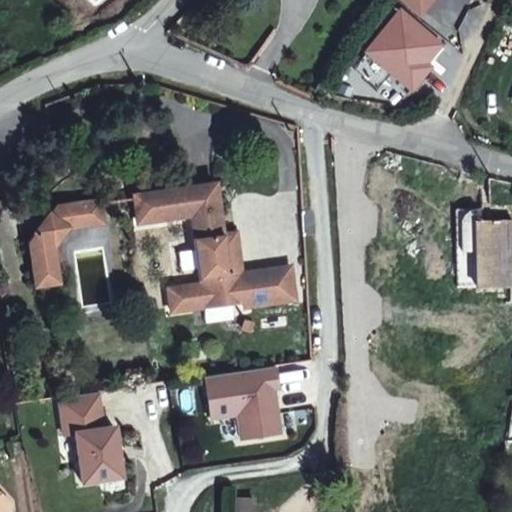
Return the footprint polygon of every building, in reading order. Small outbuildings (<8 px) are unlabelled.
[(408,0),(425,14),(437,0),(408,0)] [(264,262),(242,265),(243,272),(236,274),(235,265),(233,254),(227,255),(222,227),(217,228),(210,177),(130,186),(133,206),(153,203),(155,214),(185,210),(188,231),(181,232),(187,274),(194,273),(194,278),(172,282),(176,306),(205,301),(203,294),(225,291),(225,298),(236,297),(237,303),(270,298),(264,262)] [(63,215),(100,210),(96,190),(51,197),(34,217),(51,230),(63,215)] [(134,217),(155,214),(153,203),(133,206),(134,217)] [(56,264),(51,230),(34,217),(29,224),(36,268),(56,264)] [(229,226),(222,227),(227,255),(233,254),(229,226)] [(511,229),(470,229),(470,293),(511,292),(511,229)] [(285,260),(264,262),(270,298),(290,295),(285,260)] [(243,272),(242,265),(235,265),(236,274),(243,272)] [(162,307),(176,306),(172,282),(159,284),(162,307)] [(205,301),(225,298),(225,291),(203,294),(205,301)] [(273,363),(202,374),(208,416),(236,412),(239,436),(278,431),(273,395),(268,396),(267,387),(271,386),(276,386),(273,363)] [(88,390),(48,396),(54,433),(64,432),(72,481),(111,476),(108,452),(103,453),(102,444),(106,444),(104,426),(93,428),(88,390)]
